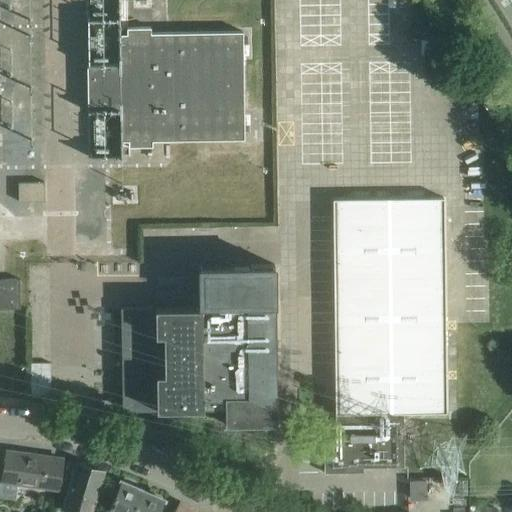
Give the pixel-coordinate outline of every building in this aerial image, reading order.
[(118,65),(84,65),(84,110),(117,110),(117,146),(150,146),(150,138),(242,138),(241,31),(150,33),(150,26),(127,27),(127,33),(117,33),(118,65)] [(43,200),(43,182),(17,182),(17,200),(43,200)] [(335,421),(323,421),(324,472),(363,472),(363,467),(404,467),(403,412),(445,411),(443,197),(333,199),(335,421)] [(123,409),(124,409),(225,408),(225,425),(276,424),(274,265),(198,266),(198,307),(122,308),(123,409)] [(0,308),(20,309),(19,279),(0,279),(0,308)] [(28,361),(27,392),(47,393),(48,361),(28,361)] [(0,455),(0,480),(58,488),(62,458),(6,451),(5,456),(0,455)] [(89,511),(104,469),(77,460),(61,509),(70,511),(89,511)] [(132,511),(142,489),(120,480),(107,509),(113,511),(132,511)] [(158,511),(164,499),(142,489),(132,511),(158,511)] [(193,511),(194,511),(179,501),(171,511),(193,511)]
